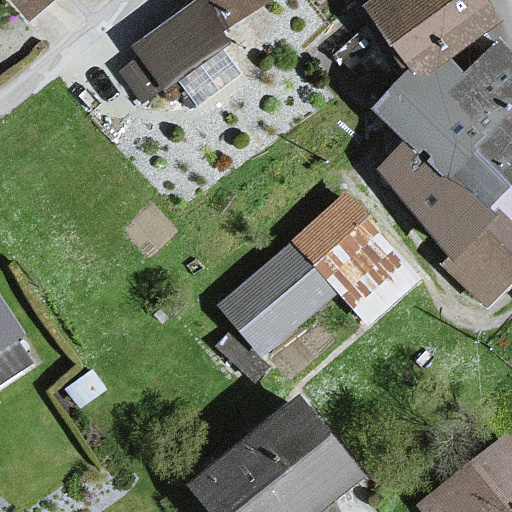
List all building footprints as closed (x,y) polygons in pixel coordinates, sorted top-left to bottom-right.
[(0,0),(0,6),(10,19),(33,0),(0,0)] [(221,39),(193,0),(174,0),(117,41),(151,88),(221,39)] [(203,0),(217,21),(249,0),(203,0)] [(471,0),(345,0),(343,1),(389,64),(477,7),(471,0)] [(511,151),(511,69),(479,37),(420,96),(389,64),(352,101),(385,134),(361,158),(433,230),(511,151)] [(511,259),(511,151),(433,230),(426,252),(471,299),(511,259)] [(333,180),(269,238),(321,296),(352,330),(416,272),(333,180)] [(201,297),(251,356),(321,296),(269,238),(201,297)] [(0,313),(0,371),(18,359),(0,332),(9,326),(0,313)] [(277,386),(163,474),(192,511),(295,511),(345,474),(277,386)] [(399,497),(410,511),(511,511),(511,450),(492,425),(399,497)]
